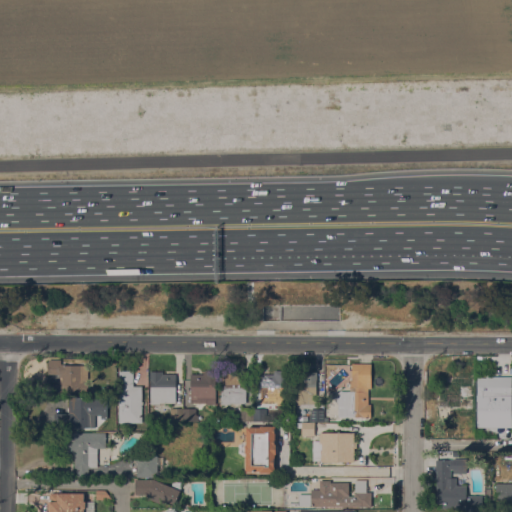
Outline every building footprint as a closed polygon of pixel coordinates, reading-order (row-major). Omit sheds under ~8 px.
[(48,359),(61,359),(61,363),(63,363),(63,364),(88,365),(88,380),(88,391),(77,391),(77,392),(62,392),(62,382),(60,382),(60,377),(59,377),(59,374),(48,374),(48,369),(47,369),(47,366),(48,366),(48,361),(48,359)] [(371,363),(371,388),(368,388),(368,404),(371,404),(371,417),(360,417),(360,416),(337,416),(337,403),(336,403),(336,397),(339,397),(339,391),(349,391),(349,380),(351,380),(351,363),(371,363)] [(118,422),(117,370),(133,370),(133,386),(141,386),(142,401),(143,401),(143,404),(142,404),(142,422),(118,422)] [(215,404),(206,404),(206,403),(190,402),(190,374),(203,374),(203,371),(204,371),(204,370),(216,370),(216,374),(215,404)] [(273,374),(273,372),(274,372),(274,370),(280,370),(280,373),(286,373),(286,404),(276,404),(276,403),(260,403),(260,374),(273,374)] [(175,402),(159,402),(159,404),(150,404),(150,386),(149,386),(149,371),(163,371),(163,374),(176,374),(175,402)] [(220,380),(220,371),(233,371),(233,374),(246,374),(246,403),(230,403),(230,404),(220,404),(220,380)] [(316,403),(300,403),(300,405),(291,404),(291,384),(304,385),(304,371),(317,371),(316,403)] [(453,377),(453,376),(472,376),(472,409),(451,409),(451,419),(437,419),(437,405),(437,377),(453,377)] [(511,376),(511,396),(498,396),(498,400),(493,400),(494,396),(487,396),(487,400),(476,400),(476,395),(477,395),(477,377),(490,377),(490,376),(511,376)] [(104,397),(108,397),(107,418),(101,418),(101,415),(95,414),(95,427),(54,427),(54,412),(69,413),(69,397),(104,397)] [(183,420),(170,420),(170,408),(183,408),(183,420)] [(196,408),(196,414),(198,414),(198,420),(183,420),(183,408),(196,408)] [(240,421),(240,408),(253,408),(253,421),(240,421)] [(253,408),(266,408),(266,420),(253,421),(253,408)] [(323,408),(323,421),(308,421),(308,415),(310,415),(310,408),(323,408)] [(314,423),(314,435),(301,435),(301,423),(314,423)] [(246,426),(260,427),(260,426),(275,426),(275,428),(274,433),(275,433),(275,439),(274,439),(274,444),(276,444),(276,454),(275,454),(275,457),(274,457),(274,466),(274,472),(259,472),(259,471),(245,471),(246,452),(245,452),(245,444),(246,444),(246,442),(246,426)] [(106,448),(97,448),(97,467),(91,467),(91,468),(88,468),(88,477),(75,476),(76,468),(74,468),(75,454),(72,454),(72,452),(66,452),(66,431),(106,432),(106,448)] [(353,432),(353,439),(356,439),(356,447),(353,447),(353,461),(321,461),(321,460),(312,460),(312,440),(319,440),(319,432),(329,432),(353,432)] [(157,455),(157,457),(163,457),(163,464),(157,464),(157,477),(136,476),(136,455),(157,455)] [(453,459),(453,458),(466,458),(466,473),(455,473),(455,475),(450,475),(450,477),(456,477),(456,485),(466,485),(466,495),(482,495),(482,510),(465,510),(465,507),(442,507),(442,503),(436,503),(436,471),(435,471),(435,459),(453,459)] [(170,486),(174,478),(183,482),(180,490),(174,506),(167,503),(166,506),(145,497),(146,494),(135,494),(135,479),(153,479),(170,486)] [(310,506),(310,505),(298,505),(298,494),(311,494),(311,489),(319,489),(319,480),(330,480),(330,482),(349,482),(349,496),(354,496),(354,491),(355,491),(355,479),(366,479),(366,491),(371,491),(371,506),(310,506)] [(511,483),(511,507),(495,507),(495,483),(511,483)] [(96,499),(96,490),(105,490),(111,499),(96,499)] [(49,511),(49,499),(49,492),(57,492),(57,493),(84,492),(84,501),(85,501),(85,507),(84,507),(84,511),(49,511)]
